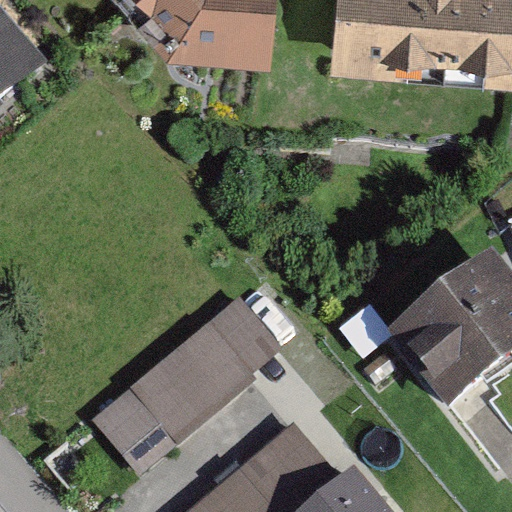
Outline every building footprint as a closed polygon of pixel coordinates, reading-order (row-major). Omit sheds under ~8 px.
[(130,0),(174,49),(274,60),(275,0),(130,0)] [(511,0),(330,0),(325,72),(511,88),(511,0)] [(0,107),(46,70),(0,13),(0,107)] [(511,370),(511,297),(486,268),(388,352),(450,424),(511,370)] [(283,360),(235,305),(89,429),(136,484),(283,360)] [(338,486),(291,434),(203,511),(383,511),(350,475),(338,486)]
